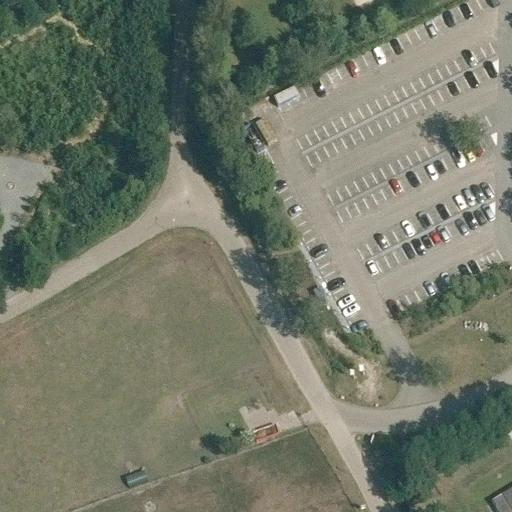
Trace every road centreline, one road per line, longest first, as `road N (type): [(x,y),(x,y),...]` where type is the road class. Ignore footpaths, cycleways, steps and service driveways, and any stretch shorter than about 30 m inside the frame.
road 1 (unclassified): [(197,194),(378,511)]
road 2 (unclassified): [(0,312),(197,194)]
road 3 (unclassified): [(197,194),(176,154),(181,0)]
